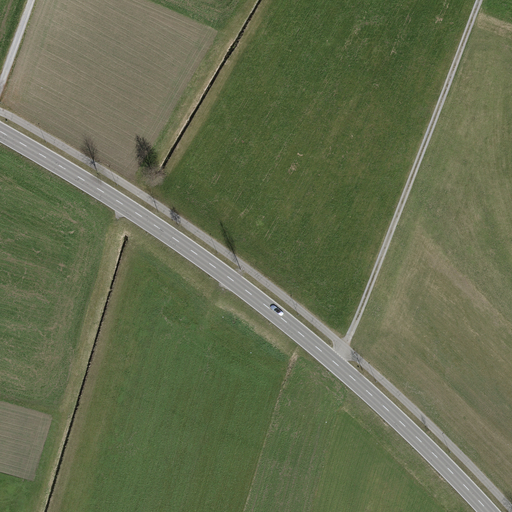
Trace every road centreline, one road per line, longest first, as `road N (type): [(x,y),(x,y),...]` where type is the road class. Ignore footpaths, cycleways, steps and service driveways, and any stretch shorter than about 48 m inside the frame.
road 1 (secondary): [(489,511),(268,307),(137,213),(0,131)]
road 2 (track): [(335,363),(480,0)]
